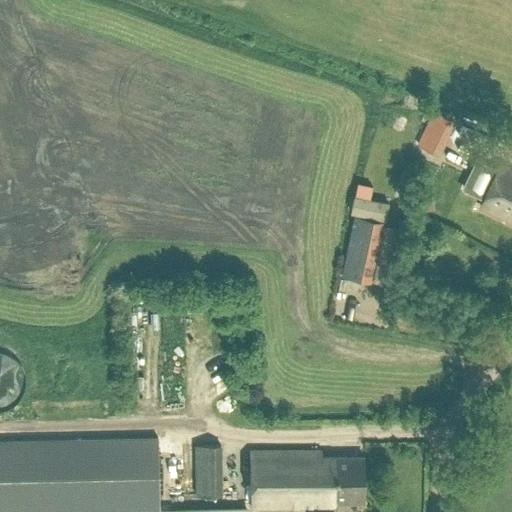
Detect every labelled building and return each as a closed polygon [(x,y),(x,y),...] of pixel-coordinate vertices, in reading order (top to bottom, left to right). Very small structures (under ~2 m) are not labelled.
[(419,142),(439,152),(448,132),(428,123),(419,142)] [(511,169),(500,163),(480,204),(511,220),(511,169)] [(145,322),(143,337),(161,339),(163,325),(145,322)] [(0,511),(160,511),(159,434),(0,436),(0,511)] [(195,444),(195,494),(220,494),(220,444),(195,444)] [(335,500),(363,499),(363,455),(321,455),(321,450),(250,450),(250,506),(335,505),(335,500)]
